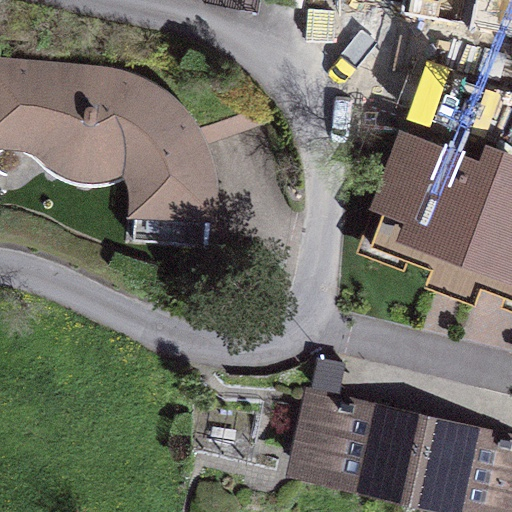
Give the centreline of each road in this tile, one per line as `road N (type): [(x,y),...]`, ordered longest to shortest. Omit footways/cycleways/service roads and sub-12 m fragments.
road 1 (residential): [(312,326),(326,191),(313,81),(276,35),(210,0)]
road 2 (residential): [(0,268),(19,266),(187,347),(269,359),(312,326)]
road 3 (residential): [(312,326),(442,336),(511,367)]
